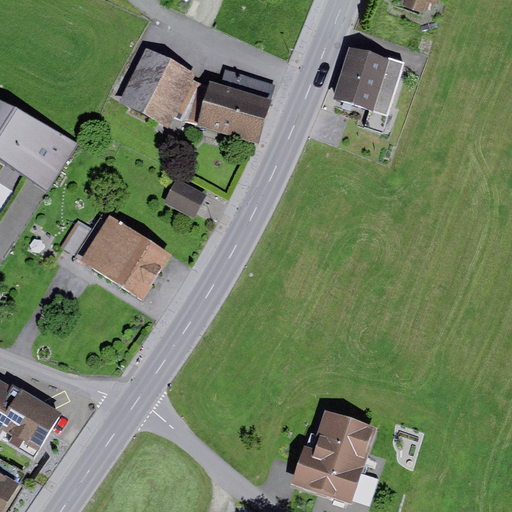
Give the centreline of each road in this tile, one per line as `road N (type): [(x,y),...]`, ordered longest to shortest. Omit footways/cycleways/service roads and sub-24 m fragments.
road 1 (secondary): [(342,0),(255,204),(136,395)]
road 2 (residential): [(282,511),(201,458),(136,395)]
road 3 (track): [(136,395),(48,378),(0,359)]
road 4 (secondary): [(136,395),(57,511)]
